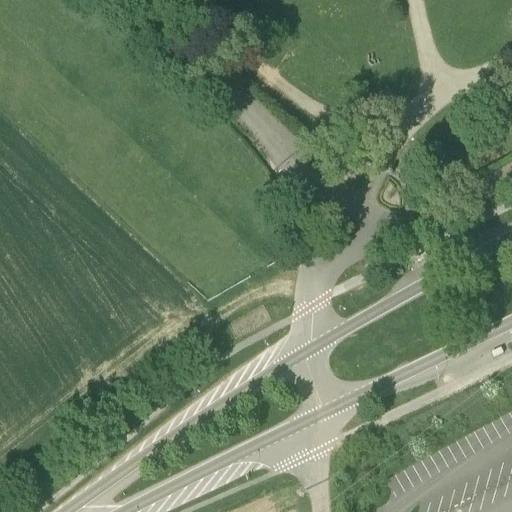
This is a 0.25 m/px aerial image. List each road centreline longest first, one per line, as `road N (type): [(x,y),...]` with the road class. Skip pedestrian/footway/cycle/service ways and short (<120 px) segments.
road 1 (tertiary): [(306,346),(68,511)]
road 2 (tertiary): [(511,241),(306,346)]
road 3 (tertiary): [(313,417),(511,321)]
road 4 (unclassified): [(310,272),(400,226),(352,208),(298,170)]
road 5 (tertiary): [(125,511),(313,417)]
